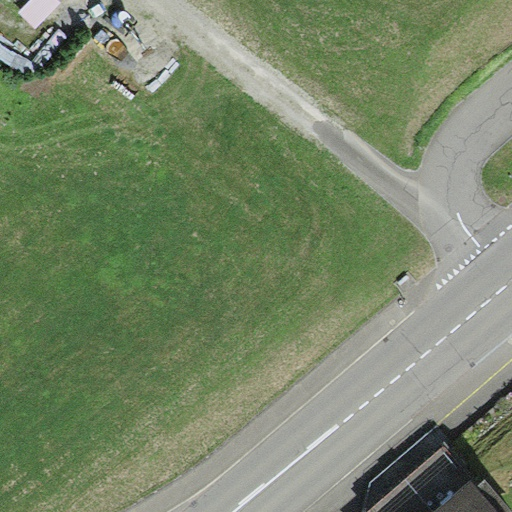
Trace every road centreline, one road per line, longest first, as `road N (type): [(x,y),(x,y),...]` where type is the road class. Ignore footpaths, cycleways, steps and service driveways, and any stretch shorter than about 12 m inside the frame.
road 1 (secondary): [(511,276),(237,511)]
road 2 (residential): [(511,92),(476,122),(456,156),(451,194),(458,219),(511,276)]
